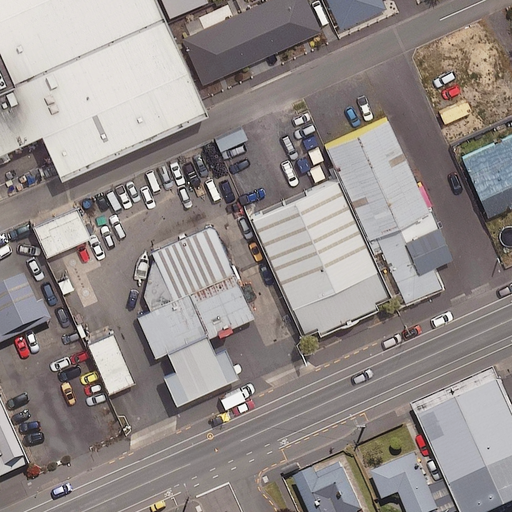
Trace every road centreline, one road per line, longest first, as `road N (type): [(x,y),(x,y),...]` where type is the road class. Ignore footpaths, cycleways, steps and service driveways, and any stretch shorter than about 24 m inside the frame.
road 1 (secondary): [(511,319),(215,452)]
road 2 (secondary): [(215,452),(82,511)]
